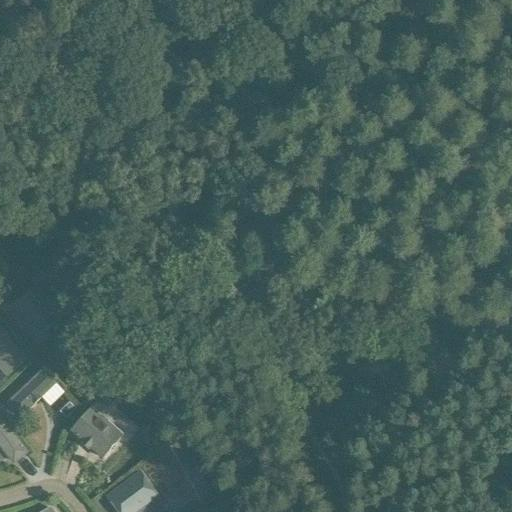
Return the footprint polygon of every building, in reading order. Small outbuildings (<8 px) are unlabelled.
[(36,287),(13,307),(22,318),(21,319),(27,327),(29,326),(39,338),(62,318),(36,287)] [(0,330),(0,370),(7,379),(28,360),(0,330)] [(57,383),(45,371),(10,404),(21,416),(33,405),(36,405),(41,400),(42,397),(57,383)] [(75,372),(65,381),(73,388),(82,379),(75,372)] [(0,376),(0,389),(8,381),(2,375),(0,376)] [(108,388),(97,399),(108,409),(118,398),(108,388)] [(69,402),(59,411),(67,419),(76,410),(69,402)] [(124,436),(92,407),(70,432),(83,443),(81,444),(90,451),(91,450),(102,460),(124,436)] [(0,416),(0,449),(13,466),(29,453),(0,416)] [(140,472),(106,497),(116,511),(140,511),(159,498),(140,472)]
